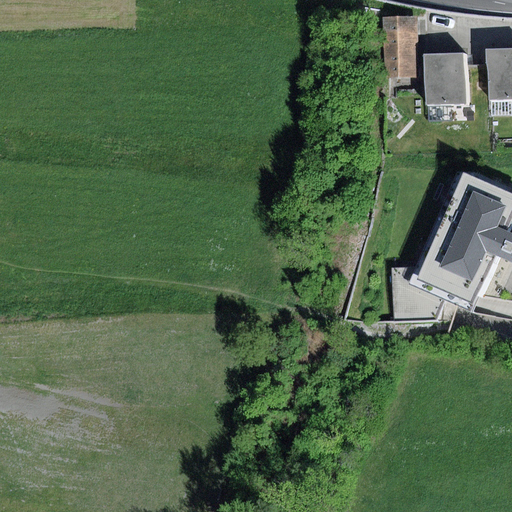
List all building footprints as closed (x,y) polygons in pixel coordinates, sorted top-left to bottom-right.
[(385,79),(418,79),(417,17),(383,18),(385,79)] [(511,48),(486,50),(487,65),(488,94),(488,100),(491,100),(511,98),(511,48)] [(465,53),(424,55),(426,105),(468,103),(467,95),(466,66),(465,53)] [(487,65),(466,66),(467,95),(488,94),(487,65)] [(511,98),(491,100),(491,116),(511,115),(511,98)] [(511,225),(511,191),(463,170),(419,267),(411,285),(445,300),(472,313),(476,304),(499,254),(511,260),(511,232),(510,231),(511,225)] [(411,285),(419,267),(393,269),(395,322),(437,321),(445,300),(411,285)]
